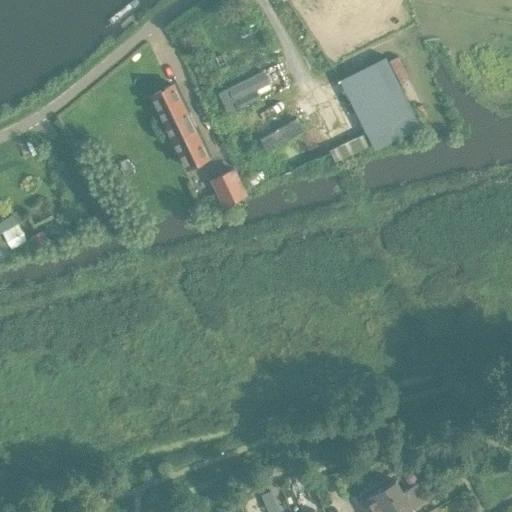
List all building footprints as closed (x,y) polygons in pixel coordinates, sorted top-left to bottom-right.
[(385,59),(341,80),(366,131),(329,149),(334,161),(415,122),(385,59)] [(263,71),(218,93),(229,114),(260,98),(256,89),(269,83),(263,71)] [(208,156),(173,84),(152,94),(187,166),(208,156)] [(296,119),(260,138),(267,151),(303,132),(296,119)] [(245,192),(234,169),(212,179),(224,202),(245,192)] [(370,504),(374,511),(384,511),(421,491),(416,483),(402,491),(396,479),(361,500),(365,507),(370,504)] [(421,491),(384,511),(414,511),(412,507),(425,499),(421,491)] [(279,492),(266,496),(271,511),(272,511),(284,508),(279,492)]
